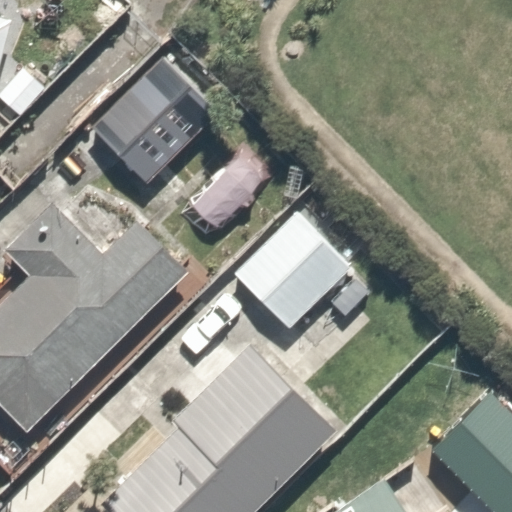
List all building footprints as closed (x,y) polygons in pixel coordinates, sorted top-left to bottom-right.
[(0,6),(0,51),(11,9),(0,6)] [(156,48),(87,115),(143,173),(212,106),(156,48)] [(308,181),(224,263),(314,355),(398,273),(308,181)] [(0,227),(0,241),(26,266),(0,294),(0,394),(31,423),(186,255),(136,209),(105,243),(40,184),(0,227)] [(225,360),(95,494),(113,511),(237,511),(307,440),(225,360)] [(511,511),(511,443),(472,489),(499,511),(511,511)] [(401,511),(381,480),(330,511),(401,511)]
